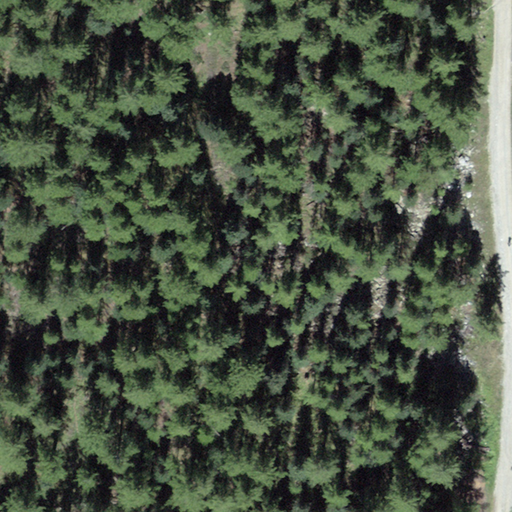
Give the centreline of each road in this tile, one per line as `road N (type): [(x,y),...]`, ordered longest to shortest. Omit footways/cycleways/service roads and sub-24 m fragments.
road 1 (track): [(503,0),(511,326)]
road 2 (track): [(511,354),(502,511)]
